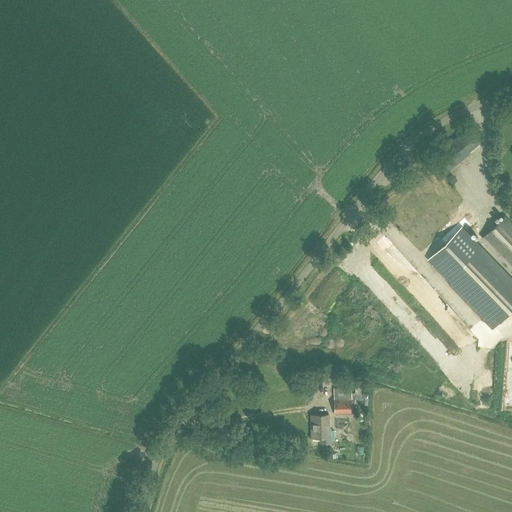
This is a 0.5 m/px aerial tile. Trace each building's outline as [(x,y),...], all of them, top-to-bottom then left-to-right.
[(454,165),(453,164),(480,141),(468,127),(441,149),(435,154),(448,170),(454,165)] [(511,223),(505,216),(483,237),(511,266),(511,223)] [(462,227),(429,259),(444,274),(494,326),(511,308),(511,278),(477,242),(462,227)] [(334,388),(334,398),(335,414),(352,413),(351,387),(334,388)] [(321,442),(331,442),(330,428),(329,428),(329,414),(312,415),(312,437),(321,437),(321,442)]
